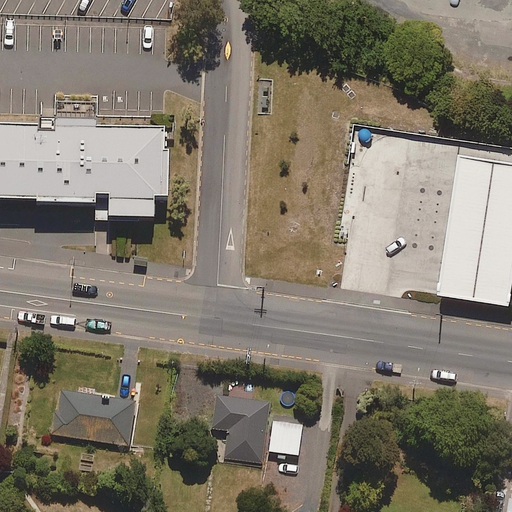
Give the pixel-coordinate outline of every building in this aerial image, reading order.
[(314,119),(315,112),(309,111),(309,104),(297,103),(291,171),(304,172),(308,118),(314,119)] [(163,129),(0,126),(0,195),(114,197),(113,215),(161,216),(163,129)] [(511,199),(511,139),(447,131),(426,287),(499,297),(511,199)] [(319,144),(308,144),(307,173),(318,173),(319,144)] [(130,447),(138,402),(59,389),(52,434),(130,447)] [(264,467),(266,451),(270,420),(272,403),(218,396),(216,428),(229,430),(225,462),(264,467)] [(299,455),(303,424),(270,420),(266,451),(299,455)]
